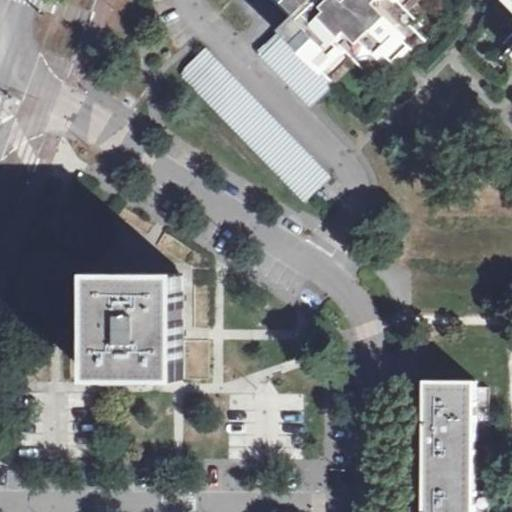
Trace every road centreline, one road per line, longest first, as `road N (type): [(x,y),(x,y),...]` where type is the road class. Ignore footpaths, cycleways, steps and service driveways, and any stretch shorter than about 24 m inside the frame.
road 1 (residential): [(369,509),(366,302),(60,113)]
road 2 (residential): [(0,504),(369,509)]
